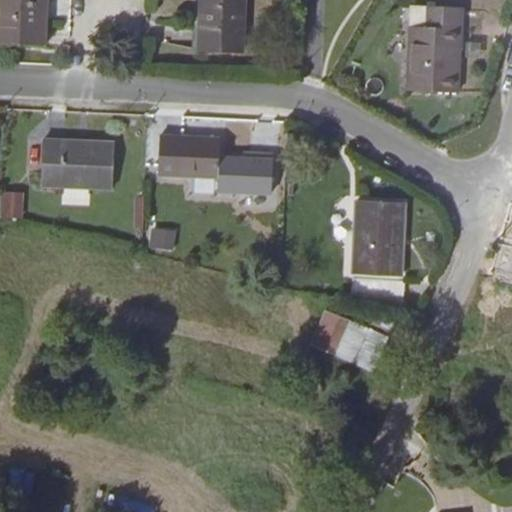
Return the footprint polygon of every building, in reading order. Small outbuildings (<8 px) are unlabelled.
[(51,0),(0,0),(0,42),(50,44),(51,0)] [(245,0),(204,0),(202,47),(243,49),(245,0)] [(413,5),(412,23),(429,25),(430,6),(413,5)] [(429,25),(412,23),(410,88),(459,90),(463,6),(430,6),(429,25)] [(256,134),(254,178),(284,179),(286,135),(256,134)] [(221,176),(223,138),(162,135),(160,173),(221,176)] [(118,143),(47,141),(46,186),(117,189),(118,143)] [(25,192),(4,190),(2,214),(24,215),(25,192)] [(358,274),(406,275),(409,201),(360,200),(360,216),(370,216),(369,229),(360,228),(358,274)] [(401,312),(411,281),(359,279),(355,300),(401,312)] [(339,352),(353,320),(326,310),(313,342),(339,352)] [(374,311),(368,326),(390,335),(397,320),(374,311)] [(368,326),(353,320),(339,352),(377,368),(390,335),(368,326)]
